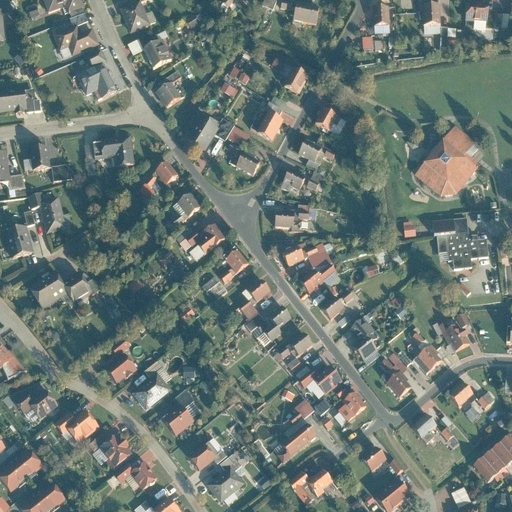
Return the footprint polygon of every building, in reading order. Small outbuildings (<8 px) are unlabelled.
[(84,10),(80,0),(41,0),(47,15),(65,9),(68,16),(84,10)] [(147,2),(146,0),(129,0),(127,1),(132,10),(140,6),(147,2)] [(234,2),(230,0),(225,0),(223,6),(230,10),(234,2)] [(276,0),(264,0),(262,7),(273,11),(277,0),(276,0)] [(7,2),(0,2),(0,10),(1,10),(1,15),(11,16),(7,2)] [(487,5),(465,4),(464,22),(486,24),(486,14),(487,5)] [(35,5),(27,8),(30,19),(38,16),(35,5)] [(438,5),(420,7),(423,29),(440,27),(438,5)] [(150,27),(140,6),(132,10),(120,15),(130,36),(150,27)] [(322,12),(296,6),(292,23),(318,29),(322,12)] [(387,9),(371,10),(372,29),(389,28),(387,9)] [(495,16),(495,14),(486,14),(486,24),(485,30),(494,30),(495,16)] [(191,30),(201,23),(195,15),(186,22),(191,30)] [(87,23),(84,16),(69,22),(72,29),(78,27),(87,23)] [(507,31),(508,17),(495,16),(494,30),(507,31)] [(81,35),(78,27),(72,29),(53,37),(59,53),(70,49),(73,58),(98,49),(91,31),(81,35)] [(362,39),(362,52),(373,51),(373,38),(362,39)] [(142,53),(137,43),(128,48),(133,57),(142,53)] [(171,62),(161,43),(142,53),(152,71),(171,62)] [(392,45),(374,45),(374,53),(392,53),(392,45)] [(106,64),(100,54),(87,61),(92,72),(102,67),(106,64)] [(284,68),(275,63),(271,71),(279,75),(284,68)] [(116,94),(102,67),(92,72),(77,79),(86,99),(97,94),(101,102),(116,94)] [(234,69),(229,77),(235,81),(240,72),(234,69)] [(307,81),(291,73),(282,92),(298,99),(307,81)] [(241,74),(238,80),(246,85),(249,79),(241,74)] [(179,81),(175,75),(161,85),(165,91),(171,87),(179,81)] [(225,84),(220,91),(234,99),(238,92),(225,84)] [(180,102),(171,87),(165,91),(156,96),(165,111),(180,102)] [(30,92),(0,94),(0,116),(32,113),(30,92)] [(280,115),(270,109),(266,117),(275,123),(280,115)] [(338,122),(324,114),(315,130),(329,138),(338,122)] [(275,123),(266,117),(255,137),(271,146),(281,126),(275,123)] [(216,133),(199,122),(184,143),(202,155),(213,138),(216,133)] [(233,130),(222,123),(216,133),(213,138),(224,145),(233,130)] [(455,130),(415,178),(442,199),(457,198),(478,172),(475,169),(479,165),(468,155),(475,147),(455,130)] [(135,167),(131,138),(99,142),(101,161),(116,159),(118,169),(135,167)] [(319,152),(305,145),(298,158),(312,166),(319,152)] [(239,153),(231,147),(227,153),(236,159),(239,153)] [(92,148),(83,149),(86,168),(94,167),(92,148)] [(49,171),(46,151),(29,154),(32,174),(49,171)] [(254,161),(243,154),(233,171),(254,183),(263,168),(253,163),(254,161)] [(175,178),(166,166),(154,175),(163,187),(175,178)] [(68,183),(66,168),(51,170),(53,185),(68,183)] [(306,180),(289,173),(283,186),(299,194),(306,180)] [(25,192),(22,177),(7,179),(7,184),(9,195),(25,192)] [(322,182),(313,177),(307,190),(316,194),(322,182)] [(155,183),(150,179),(144,186),(149,190),(155,183)] [(202,210),(192,196),(178,206),(188,220),(202,210)] [(38,199),(28,202),(31,212),(41,210),(40,207),(38,199)] [(64,230),(56,203),(40,207),(41,210),(47,234),(64,230)] [(33,226),(30,215),(23,217),(26,228),(33,226)] [(293,217),(276,216),(275,230),(291,231),(291,234),(302,235),(303,224),(293,224),(293,217)] [(469,260),(486,259),(485,240),(468,242),(466,220),(431,223),(432,239),(436,239),(438,258),(446,257),(447,264),(453,264),(454,270),(470,268),(469,260)] [(415,239),(413,226),(404,227),(405,240),(415,239)] [(225,242),(214,228),(202,237),(207,245),(199,251),(204,258),(225,242)] [(33,255),(26,229),(14,232),(21,259),(33,255)] [(197,243),(190,232),(176,241),(183,252),(197,243)] [(330,245),(324,247),(327,256),(333,254),(330,245)] [(303,246),(281,255),(287,270),(308,261),(325,255),(321,247),(306,253),(303,246)] [(248,268),(237,252),(223,262),(229,271),(220,278),(224,284),(248,268)] [(308,261),(312,271),(328,268),(325,255),(308,261)] [(317,278),(313,272),(298,284),(307,296),(335,274),(330,268),(317,278)] [(374,268),(362,271),(364,279),(376,277),(374,268)] [(87,285),(79,273),(59,285),(67,298),(73,308),(92,295),(87,285)] [(59,285),(53,275),(29,290),(43,313),(67,298),(59,285)] [(99,291),(94,281),(87,285),(92,295),(99,291)] [(138,281),(128,286),(132,294),(143,289),(138,281)] [(268,293),(259,282),(245,293),(255,305),(268,293)] [(227,295),(220,286),(208,295),(215,304),(227,295)] [(332,297),(339,295),(336,288),(330,290),(332,297)] [(348,291),(321,312),(329,322),(343,311),(341,307),(353,297),(348,291)] [(156,303),(148,294),(141,299),(149,308),(156,303)] [(115,307),(109,298),(104,302),(110,311),(115,307)] [(397,312),(396,313),(399,319),(406,315),(397,299),(392,302),(397,312)] [(257,316),(250,308),(242,314),(249,323),(257,316)] [(277,331),(291,320),(282,308),(267,319),(275,329),(264,338),(270,346),(282,337),(277,331)] [(193,317),(188,311),(178,319),(184,325),(193,317)] [(468,326),(463,316),(456,320),(461,329),(468,326)] [(263,324),(258,318),(245,328),(250,334),(263,324)] [(378,339),(363,321),(349,332),(364,350),(370,346),(378,339)] [(469,345),(461,331),(457,333),(455,329),(447,333),(456,352),(469,345)] [(58,338),(50,334),(46,343),(54,346),(58,338)] [(296,359),(311,348),(303,337),(288,347),(292,353),(296,359)] [(421,344),(416,338),(411,342),(416,348),(421,344)] [(113,354),(117,359),(131,347),(127,342),(113,354)] [(4,352),(0,346),(0,373),(7,369),(14,379),(23,372),(7,350),(4,352)] [(365,370),(379,358),(370,346),(364,350),(355,357),(365,370)] [(288,347),(277,355),(281,361),(292,353),(288,347)] [(442,363),(430,350),(416,362),(428,375),(442,363)] [(399,364),(393,356),(386,362),(393,370),(399,364)] [(107,372),(117,387),(136,373),(126,359),(107,372)] [(299,366),(295,362),(286,368),(290,373),(299,366)] [(393,370),(386,362),(379,368),(387,376),(393,370)] [(183,369),(184,379),(195,379),(194,368),(183,369)] [(330,373),(330,372),(314,385),(324,398),(340,384),(330,373)] [(315,381),(310,375),(299,384),(304,390),(315,381)] [(133,398),(146,414),(171,394),(158,377),(133,398)] [(397,379),(386,388),(398,402),(409,393),(397,379)] [(473,398),(463,384),(447,396),(457,410),(473,398)] [(511,395),(511,385),(502,385),(501,402),(511,403),(511,398),(511,395)] [(282,397),(293,402),(295,396),(284,392),(282,397)] [(56,409),(44,394),(31,405),(27,408),(39,423),(56,409)] [(492,404),(486,397),(478,404),(483,411),(492,404)] [(365,412),(354,398),(343,406),(354,420),(365,412)] [(31,405),(27,399),(15,407),(19,413),(27,408),(31,405)] [(312,415),(303,404),(293,412),(302,423),(312,415)] [(316,408),(316,416),(325,416),(325,408),(316,408)] [(163,424),(176,440),(194,426),(181,410),(163,424)] [(75,424),(68,416),(53,428),(60,436),(64,433),(75,424)] [(98,431),(85,416),(75,424),(64,433),(76,448),(98,431)] [(434,431),(424,419),(410,431),(420,442),(434,431)] [(327,420),(322,424),(327,431),(333,427),(327,420)] [(315,440),(306,426),(280,445),(286,453),(278,459),(281,464),(315,440)] [(342,433),(335,430),(332,436),(339,439),(342,433)] [(452,439),(447,433),(441,438),(447,444),(452,439)] [(106,446),(100,438),(87,449),(93,457),(99,452),(106,446)] [(131,456),(117,438),(106,446),(99,452),(113,470),(131,456)] [(511,442),(509,440),(500,448),(511,462),(511,442)] [(5,452),(8,456),(23,448),(20,443),(5,452)] [(188,461),(200,474),(219,456),(207,444),(188,461)] [(511,465),(511,462),(500,448),(490,456),(504,472),(511,465)] [(28,453),(0,475),(0,479),(11,494),(42,470),(28,453)] [(384,464),(376,453),(362,463),(370,474),(384,464)] [(504,472),(490,456),(481,462),(495,480),(504,472)] [(495,480),(481,462),(472,470),(486,487),(495,480)] [(401,473),(393,465),(388,469),(396,478),(401,473)] [(156,482),(144,467),(133,476),(129,479),(141,493),(156,482)] [(207,488),(221,506),(246,486),(231,468),(207,488)] [(133,476),(127,469),(114,479),(119,486),(129,479),(133,476)] [(307,483),(300,474),(286,485),(304,509),(312,503),(300,488),(307,483)] [(333,487),(322,474),(308,486),(318,499),(333,487)] [(394,511),(409,501),(394,483),(372,501),(380,511),(394,511)] [(51,486),(20,511),(52,511),(65,503),(51,486)] [(470,504),(462,491),(451,498),(458,511),(470,504)] [(497,495),(496,505),(504,506),(506,496),(497,495)] [(1,498),(0,498),(0,511),(5,511),(10,508),(1,498)] [(147,511),(156,506),(152,501),(137,511),(147,511)] [(175,511),(168,502),(154,511),(175,511)]
